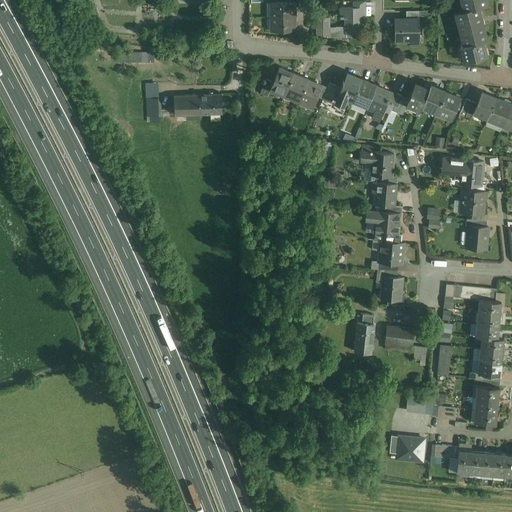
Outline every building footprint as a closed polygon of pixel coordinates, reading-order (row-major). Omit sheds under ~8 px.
[(486,0),(461,0),(462,2),(465,1),(466,8),(464,9),(464,10),(478,6),(487,4),(486,0)] [(296,2),(270,2),(270,3),(273,3),(273,16),(270,16),(270,17),(296,16),(296,2)] [(478,6),(464,10),(464,9),(455,12),(458,12),(460,19),(457,19),(462,37),(464,36),(466,43),(463,44),(464,44),(483,39),(483,40),(487,39),(478,6)] [(354,8),(340,8),(340,15),(340,17),(343,17),(344,17),(345,17),(345,27),(345,33),(346,33),(360,33),(360,16),(365,16),(365,8),(354,8)] [(296,16),(270,17),(273,17),(273,30),(270,30),(270,31),(296,30),(296,16)] [(328,17),(317,17),(317,35),(328,35),(329,35),(329,27),(328,17)] [(406,18),(395,18),(395,41),(410,41),(410,44),(419,44),(419,18),(406,18)] [(345,27),(329,27),(329,35),(328,35),(328,36),(327,36),(327,37),(346,37),(346,33),(345,33),(345,27)] [(464,44),(460,45),(465,61),(487,55),(485,50),(482,40),(483,40),(483,39),(464,44)] [(155,51),(134,51),(134,55),(125,54),(125,63),(155,63),(155,51)] [(293,72),(279,67),(273,82),(270,89),(284,95),(293,72)] [(308,79),(293,72),(284,95),(299,101),(308,79)] [(361,79),(347,73),(340,87),(338,94),(346,97),(354,100),(354,98),(354,97),(361,79)] [(273,82),(266,79),(260,93),(268,96),(270,89),(273,82)] [(308,79),(299,101),(313,107),(317,97),(322,85),(308,79)] [(361,79),(354,97),(354,98),(368,104),(376,85),(361,79)] [(158,83),(149,84),(150,109),(159,108),(158,83)] [(335,85),(330,83),(328,87),(324,95),(330,97),(335,85)] [(408,100),(406,104),(407,104),(420,109),(422,106),(429,89),(415,83),(408,100)] [(445,91),(431,85),(431,84),(429,89),(422,106),(437,112),(445,91)] [(328,87),(322,85),(317,97),(322,99),(323,99),(324,95),(328,87)] [(335,85),(330,97),(333,98),(336,100),(338,94),(340,87),(335,85)] [(391,91),(376,85),(368,106),(375,109),(372,115),(379,118),(380,118),(386,102),(391,91)] [(455,95),(446,91),(446,90),(445,90),(445,91),(437,112),(452,118),(456,107),(460,96),(455,94),(455,95)] [(391,91),(386,102),(392,104),(396,93),(391,91)] [(491,97),(482,93),(482,92),(477,103),(473,112),(488,118),(496,98),(492,96),(491,97)] [(222,93),(174,95),(175,115),(223,113),(222,93)] [(396,93),(392,104),(397,107),(402,96),(396,93)] [(336,100),(335,101),(343,104),(346,97),(338,94),(336,100)] [(397,107),(396,111),(397,111),(403,114),(407,104),(406,104),(408,100),(402,97),(403,96),(402,95),(402,96),(397,107)] [(460,96),(456,107),(461,109),(466,99),(460,96)] [(496,98),(488,118),(503,124),(511,104),(496,98)] [(466,99),(461,109),(459,114),(465,116),(471,101),(466,99)] [(471,101),(465,116),(471,119),(473,112),(477,103),(471,101)] [(386,102),(380,118),(385,120),(392,104),(386,102)] [(392,104),(385,120),(392,123),(397,111),(396,111),(397,107),(392,104)] [(511,104),(503,124),(504,122),(510,124),(509,127),(511,127),(511,104)] [(438,137),(438,146),(446,146),(446,137),(438,137)] [(373,152),(361,151),(361,161),(372,162),(373,152)] [(373,152),(372,162),(371,175),(372,175),(392,177),(392,175),(393,153),(373,152)] [(455,153),(438,152),(437,161),(454,162),(455,153)] [(483,161),(463,159),(461,181),(467,181),(466,183),(473,184),(481,184),(483,161)] [(372,162),(361,161),(358,161),(358,168),(366,169),(365,180),(367,180),(371,181),(372,175),(371,175),(372,162)] [(392,177),(372,175),(371,181),(374,181),(396,183),(397,176),(392,175),(392,177)] [(396,183),(374,181),(373,192),(376,192),(374,204),(375,204),(391,205),(394,206),(395,205),(397,183),(396,183)] [(466,189),(462,189),(462,199),(461,212),(472,213),(483,214),(483,213),(485,191),(473,190),(466,189)] [(375,210),(367,209),(366,219),(376,220),(374,238),(377,239),(377,232),(398,233),(400,212),(375,210)] [(441,216),(427,215),(427,226),(440,227),(441,216)] [(486,226),(468,224),(468,225),(466,247),(486,249),(488,226),(486,226)] [(398,233),(377,232),(377,239),(374,238),(374,239),(401,242),(402,234),(398,233)] [(401,242),(381,240),(379,261),(398,263),(402,263),(404,242),(401,242)] [(379,261),(378,261),(377,268),(395,270),(398,270),(398,263),(379,261)] [(394,276),(383,275),(383,276),(381,298),(388,299),(401,300),(401,299),(403,277),(394,276)] [(454,284),(446,283),(445,295),(453,296),(454,284)] [(462,285),(454,284),(453,296),(461,297),(462,285)] [(478,298),(476,298),(476,299),(479,299),(478,311),(475,310),(475,311),(500,313),(500,307),(501,307),(501,301),(495,300),(484,299),(478,298)] [(450,319),(452,311),(444,310),(443,318),(450,319)] [(500,313),(475,311),(478,311),(477,323),(479,323),(499,325),(500,319),(499,319),(500,314),(500,313)] [(363,314),(362,323),(374,324),(374,315),(363,314)] [(362,323),(358,322),(354,352),(372,354),(375,324),(374,324),(362,323)] [(477,323),(474,323),(471,323),(470,335),(478,335),(479,323),(477,323)] [(499,325),(479,323),(478,335),(481,336),(484,336),(498,337),(498,331),(499,331),(499,325)] [(414,328),(387,325),(385,343),(412,346),(414,328)] [(451,341),(452,328),(441,327),(441,341),(451,341)] [(498,337),(484,336),(481,336),(480,348),(483,348),(503,350),(502,350),(503,344),(504,338),(498,337)] [(427,347),(415,346),(413,357),(421,358),(426,359),(427,347)] [(446,348),(440,347),(439,356),(448,357),(450,357),(445,356),(446,348)] [(480,348),(474,347),(473,359),(481,360),(483,348),(480,348)] [(503,350),(483,348),(481,360),(502,362),(502,356),(502,350),(503,350)] [(448,357),(439,356),(438,366),(437,374),(446,375),(448,357)] [(481,360),(473,359),(472,371),(475,372),(480,373),(481,360)] [(502,362),(481,360),(480,373),(482,373),(500,374),(501,373),(500,373),(501,368),(502,362)] [(481,384),(474,384),(477,384),(476,396),(473,396),(478,397),(498,399),(498,398),(498,393),(499,393),(499,386),(481,384)] [(436,393),(436,401),(446,402),(446,393),(436,393)] [(473,396),(468,395),(467,399),(469,401),(472,403),(472,408),(477,409),(478,397),(473,396)] [(425,399),(408,397),(407,410),(423,412),(425,399)] [(498,399),(478,397),(477,409),(497,411),(498,405),(497,404),(498,399)] [(477,409),(472,408),(474,409),(473,421),(471,420),(471,421),(496,423),(496,422),(496,417),(497,417),(497,411),(477,409)] [(397,453),(399,435),(391,434),(389,452),(397,453)] [(424,438),(399,435),(397,453),(404,453),(404,458),(422,460),(424,438)] [(471,450),(459,448),(458,457),(457,471),(457,469),(469,470),(471,450)] [(483,451),(471,450),(469,470),(469,475),(469,472),(481,473),(483,451)] [(495,452),(483,451),(481,473),(493,474),(495,452)] [(507,453),(495,452),(493,474),(505,475),(505,473),(507,453)]
